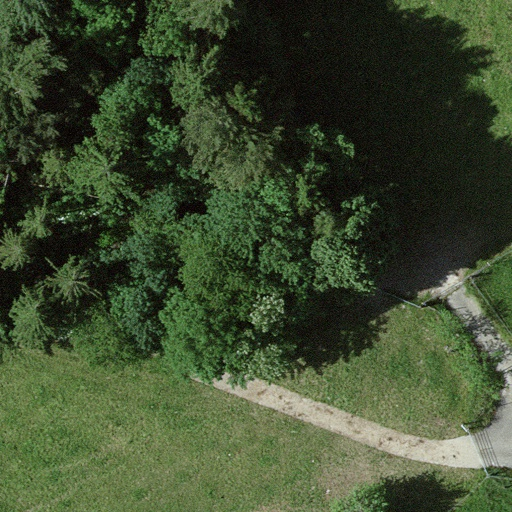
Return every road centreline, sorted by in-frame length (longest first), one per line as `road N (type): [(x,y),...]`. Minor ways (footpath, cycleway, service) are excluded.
road 1 (track): [(511,377),(328,116),(279,0)]
road 2 (track): [(511,438),(476,452),(423,452),(190,365)]
